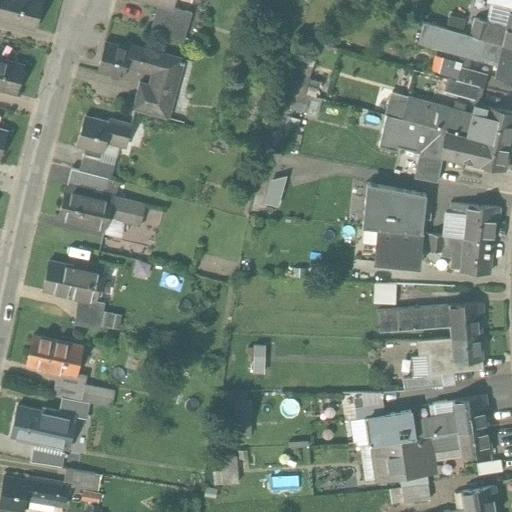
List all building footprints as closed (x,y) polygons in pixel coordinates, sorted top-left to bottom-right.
[(0,0),(0,20),(33,29),(41,0),(0,0)] [(140,0),(157,4),(172,9),(172,7),(173,0),(140,0)] [(172,9),(157,4),(149,32),(180,42),(189,12),(172,7),(172,9)] [(511,14),(509,14),(506,27),(472,19),(468,35),(486,41),(487,41),(511,46),(511,14)] [(511,46),(487,41),(486,41),(468,35),(422,22),(418,43),(454,53),(455,49),(479,55),(480,53),(499,57),(494,76),(511,79),(511,46)] [(176,59),(129,46),(128,49),(105,42),(97,71),(121,78),(125,65),(151,72),(148,84),(170,90),(176,59)] [(0,90),(16,94),(24,65),(0,58),(0,90)] [(487,73),(461,66),(457,79),(482,86),(484,87),(487,73)] [(309,78),(295,75),(291,90),(305,94),(309,78)] [(482,86),(457,79),(456,83),(449,81),(446,91),(478,100),(482,86)] [(148,84),(138,81),(134,94),(168,103),(170,90),(148,84)] [(305,94),(291,90),(287,106),(301,109),(305,94)] [(509,146),(401,119),(407,95),(391,91),(378,146),(397,150),(398,147),(420,152),(420,150),(441,155),(443,150),(476,157),(475,163),(503,170),(509,146)] [(511,113),(474,104),(471,114),(459,110),(460,106),(454,104),(452,108),(407,95),(401,119),(509,146),(511,131),(511,113)] [(108,123),(85,116),(77,144),(101,151),(104,139),(109,123),(108,123)] [(130,125),(109,119),(108,123),(109,123),(104,139),(124,145),(130,125)] [(441,155),(420,150),(420,152),(414,177),(437,181),(441,155)] [(114,164),(84,155),(79,170),(108,179),(110,179),(114,164)] [(79,170),(71,168),(65,189),(89,194),(89,192),(113,197),(114,192),(105,190),(108,179),(79,170)] [(270,199),(284,203),(292,176),(277,172),(270,199)] [(366,182),(361,227),(377,228),(409,231),(421,233),(425,193),(366,182)] [(113,197),(89,192),(89,194),(65,189),(58,218),(104,229),(103,231),(118,235),(122,220),(140,224),(144,205),(113,197)] [(466,204),(450,202),(449,214),(465,216),(466,204)] [(498,207),(466,204),(465,216),(463,237),(492,239),(494,217),(497,217),(498,207)] [(465,216),(449,214),(444,213),(442,234),(451,235),(463,237),(465,216)] [(332,225),(320,224),(318,242),(330,244),(332,225)] [(421,233),(377,228),(373,261),(393,263),(393,267),(409,268),(410,264),(418,265),(421,233)] [(442,234),(421,233),(420,248),(449,251),(451,235),(442,234)] [(463,237),(451,235),(449,251),(461,252),(460,270),(488,272),(492,239),(463,237)] [(100,269),(73,263),(72,266),(48,261),(41,291),(81,300),(93,303),(93,301),(100,269)] [(452,272),(426,271),(425,284),(452,286),(452,272)] [(395,283),(372,282),(371,301),(394,302),(395,283)] [(81,300),(75,325),(97,330),(103,303),(93,301),(93,303),(81,300)] [(480,301),(376,309),(377,330),(449,325),(450,337),(480,335),(478,312),(481,311),(480,301)] [(81,347),(31,335),(25,364),(74,375),(81,347)] [(450,337),(416,339),(417,355),(425,355),(426,375),(427,376),(442,375),(482,370),(480,335),(450,337)] [(253,369),(271,370),(272,342),(254,341),(253,369)] [(426,375),(401,378),(403,390),(444,385),(442,375),(427,376),(426,375)] [(112,390),(72,382),(69,398),(109,406),(112,390)] [(484,395),(452,400),(454,415),(412,421),(414,438),(486,428),(483,405),(485,405),(484,395)] [(74,416),(40,409),(40,411),(16,406),(9,435),(66,448),(74,416)] [(414,438),(371,444),(376,480),(400,477),(425,473),(433,472),(430,452),(440,451),(441,461),(490,454),(486,428),(414,438)] [(62,452),(32,447),(30,461),(60,466),(62,452)] [(219,456),(220,481),(242,480),(241,455),(219,456)] [(499,461),(476,464),(478,475),(501,471),(499,461)] [(94,472),(65,467),(63,480),(72,482),(71,485),(92,488),(94,472)] [(425,473),(400,477),(404,503),(429,499),(425,473)] [(27,481),(2,477),(0,488),(0,506),(22,511),(24,498),(46,501),(50,481),(28,478),(27,481)] [(67,484),(50,481),(46,501),(63,505),(67,484)] [(493,486),(453,493),(456,511),(448,511),(494,511),(492,497),(495,497),(493,486)]
